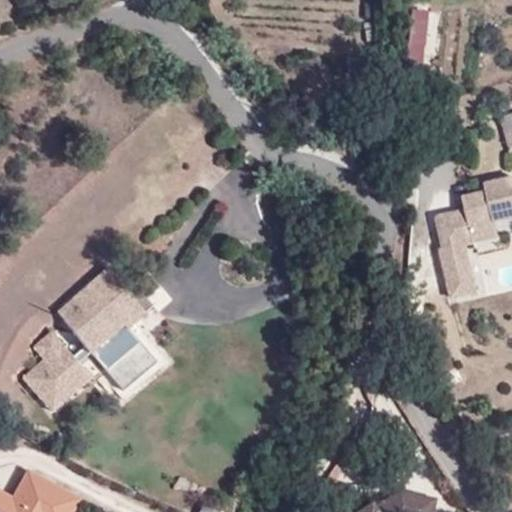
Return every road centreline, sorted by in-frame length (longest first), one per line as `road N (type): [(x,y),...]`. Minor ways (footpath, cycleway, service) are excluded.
road 1 (residential): [(394,333),(389,226),(332,171),(274,162),(232,96),(166,26),(136,16),(85,24),(0,57)]
road 2 (residential): [(394,333),(354,365),(356,413),(298,511)]
road 3 (residential): [(484,511),(393,361),(394,333)]
road 4 (residential): [(4,455),(38,454),(135,511)]
